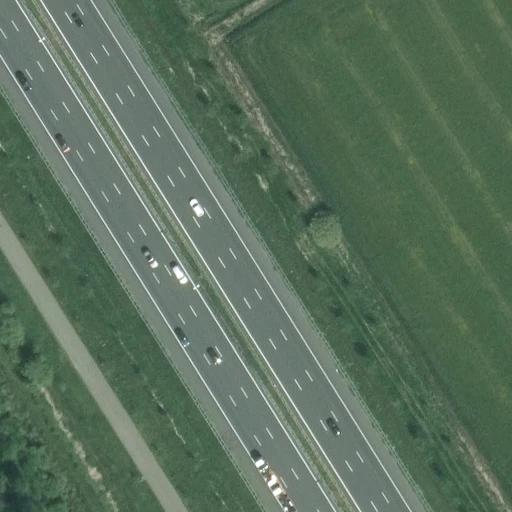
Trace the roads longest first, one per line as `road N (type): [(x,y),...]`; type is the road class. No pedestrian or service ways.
road 1 (motorway): [(385,511),(66,0)]
road 2 (motorway): [(0,9),(310,511)]
road 3 (unclassified): [(177,511),(0,228)]
